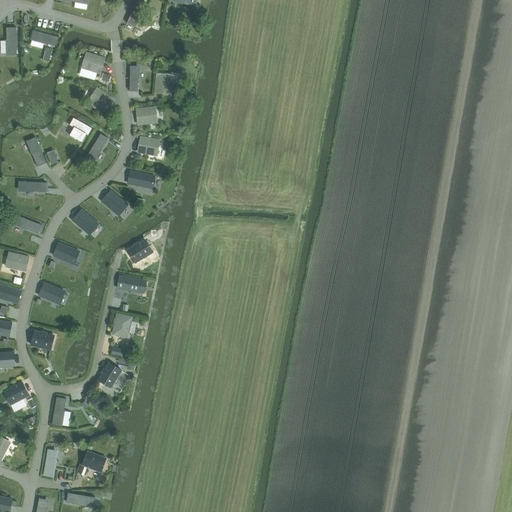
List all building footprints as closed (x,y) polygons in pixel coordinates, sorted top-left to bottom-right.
[(138,0),(127,23),(128,24),(128,23),(135,26),(140,14),(141,14),(142,14),(141,14),(145,4),(138,0)] [(7,39),(6,39),(6,40),(8,40),(8,54),(16,54),(16,55),(17,55),(16,27),(7,28),(7,39)] [(35,31),(33,39),(44,42),(44,44),(45,44),(45,43),(57,46),(59,37),(33,30),(33,31),(35,31)] [(105,59),(87,53),(85,62),(84,61),(82,68),(89,70),(89,69),(101,73),(105,59)] [(130,66),(130,91),(138,91),(139,80),(140,80),(140,79),(138,79),(139,67),(131,67),(131,66),(130,66)] [(158,74),(156,93),(171,94),(172,82),(173,82),(173,75),(158,74)] [(113,100),(98,89),(93,96),(92,95),(88,101),(94,105),(95,105),(105,112),(113,100)] [(156,116),(155,108),(137,110),(138,124),(150,123),(151,124),(158,123),(157,116),(156,116)] [(74,118),(70,125),(75,128),(71,135),(70,135),(82,142),(83,141),(81,141),(85,134),(88,135),(92,128),(74,118)] [(101,134),(88,155),(88,156),(89,155),(95,159),(102,149),(103,149),(102,148),(108,138),(101,134)] [(36,139),(28,142),(34,155),(32,155),(32,156),(33,156),(38,167),(47,163),(36,137),(35,137),(36,139)] [(158,149),(159,141),(141,137),(138,152),(150,154),(150,155),(157,156),(159,149),(158,149)] [(131,171),(128,183),(152,187),(154,175),(131,171)] [(19,181),(19,182),(20,182),(20,190),(34,191),(34,192),(35,191),(46,192),(47,183),(19,181)] [(118,214),(126,204),(111,191),(103,201),(118,214)] [(82,210),(74,220),(89,233),(97,223),(82,210)] [(19,217),(16,224),(27,228),(27,229),(27,230),(28,229),(39,233),(42,225),(18,216),(19,217)] [(146,240),(128,250),(136,263),(153,252),(146,240)] [(72,263),(77,251),(59,243),(54,255),(72,263)] [(29,257),(10,252),(6,267),(26,271),(29,257)] [(120,275),(117,288),(144,293),(146,280),(120,275)] [(40,295),(58,303),(63,291),(45,283),(40,295)] [(0,286),(0,297),(16,302),(19,291),(0,286)] [(132,318),(118,314),(117,319),(116,319),(115,322),(116,323),(113,334),(124,336),(124,337),(127,338),(128,337),(132,318)] [(0,334),(9,336),(12,323),(0,321),(0,334)] [(55,336),(35,331),(32,345),(51,350),(55,336)] [(0,366),(14,366),(14,353),(0,353),(0,366)] [(121,370),(110,363),(99,380),(111,388),(121,370)] [(23,383),(5,392),(11,404),(29,395),(23,383)] [(57,397),(52,425),(53,425),(53,423),(61,425),(64,411),(65,411),(64,411),(66,400),(67,399),(57,397)] [(32,398),(28,400),(32,408),(36,406),(32,398)] [(105,410),(99,402),(95,405),(101,413),(105,410)] [(0,459),(2,460),(11,443),(0,436),(0,459)] [(48,449),(44,475),(53,477),(56,462),(54,462),(55,457),(56,457),(57,454),(56,454),(56,452),(49,450),(49,449),(48,449)] [(106,459),(88,451),(83,465),(101,472),(106,459)] [(68,493),(67,502),(78,504),(78,505),(79,505),(79,504),(93,506),(94,498),(96,498),(68,493)] [(0,496),(0,510),(8,511),(9,511),(12,499),(0,496)] [(40,498),(37,511),(45,511),(48,501),(40,500),(40,498)]
